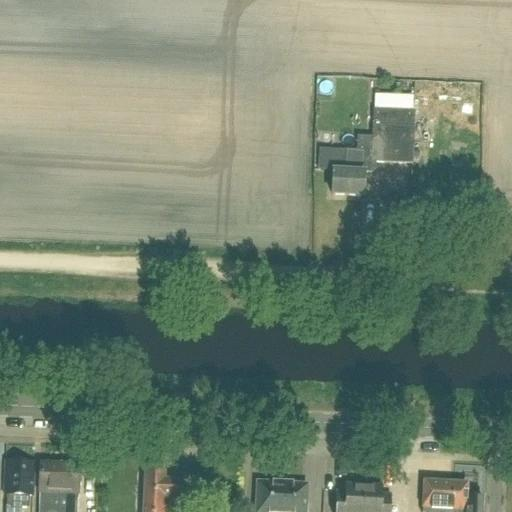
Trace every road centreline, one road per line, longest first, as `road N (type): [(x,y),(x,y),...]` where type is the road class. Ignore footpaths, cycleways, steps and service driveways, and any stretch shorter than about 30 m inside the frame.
road 1 (tertiary): [(511,432),(0,408)]
road 2 (unclassified): [(387,281),(0,265)]
